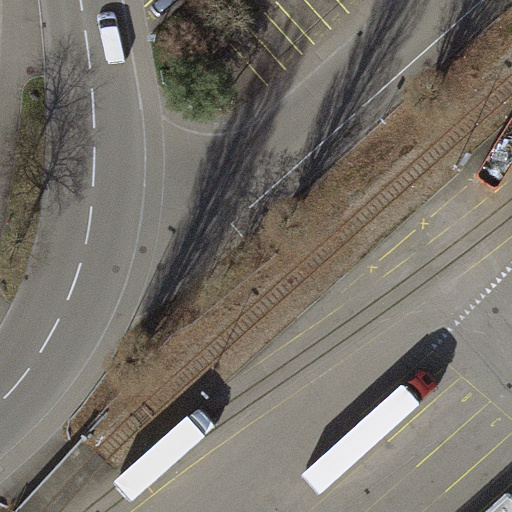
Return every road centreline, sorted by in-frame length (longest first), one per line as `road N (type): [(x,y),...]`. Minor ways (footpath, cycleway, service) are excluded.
road 1 (unclassified): [(87,245),(209,211),(442,0)]
road 2 (unclassified): [(83,0),(96,76),(87,245)]
road 3 (unclassified): [(87,245),(59,318),(0,396)]
